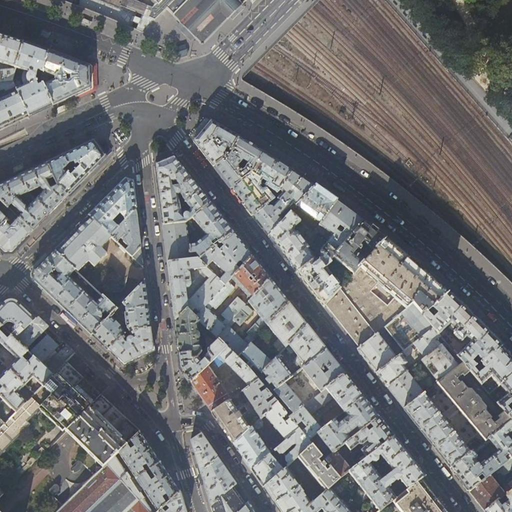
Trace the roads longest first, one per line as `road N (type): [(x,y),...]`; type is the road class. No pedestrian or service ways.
road 1 (residential): [(154,123),(176,139),(470,511)]
road 2 (secondary): [(198,80),(397,212),(511,318)]
road 3 (residential): [(137,143),(166,361)]
road 4 (secondary): [(0,7),(198,80)]
road 5 (residential): [(137,143),(6,277)]
road 6 (residential): [(124,383),(6,277)]
road 7 (residential): [(0,160),(131,101)]
road 8 (residential): [(265,511),(207,428),(175,427)]
